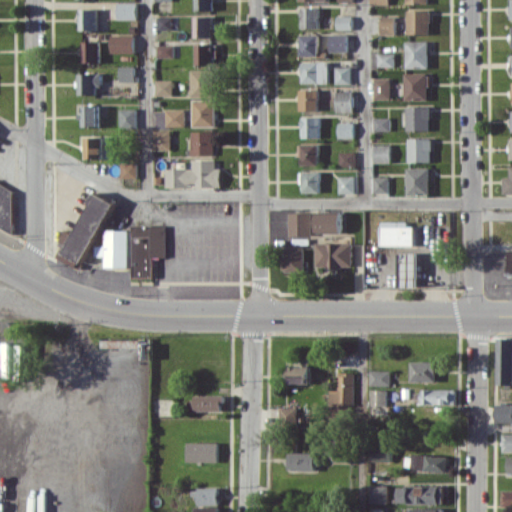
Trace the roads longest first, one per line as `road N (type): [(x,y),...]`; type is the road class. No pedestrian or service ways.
road 1 (residential): [(469,0),(476,511)]
road 2 (secondary): [(511,315),(152,314),(79,300),(22,274)]
road 3 (residential): [(257,0),(260,283)]
road 4 (residential): [(252,338),(247,511)]
road 5 (residential): [(35,142),(34,0)]
road 6 (residential): [(35,142),(36,247),(22,274)]
